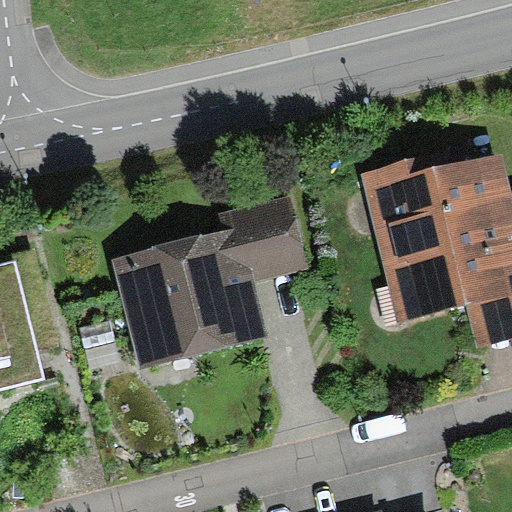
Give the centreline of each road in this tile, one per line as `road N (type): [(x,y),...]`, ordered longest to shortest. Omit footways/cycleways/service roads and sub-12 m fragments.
road 1 (tertiary): [(511,36),(25,148)]
road 2 (residential): [(511,409),(88,511)]
road 3 (residential): [(25,148),(4,0)]
